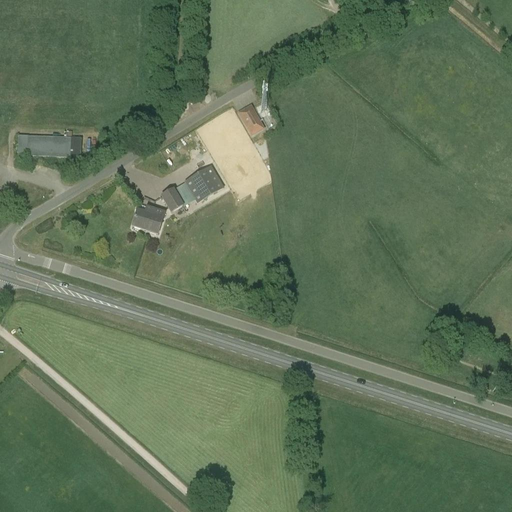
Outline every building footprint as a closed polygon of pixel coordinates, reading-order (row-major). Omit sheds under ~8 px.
[(239,116),(247,130),(252,139),(263,132),(250,109),(239,116)] [(81,140),(18,138),(17,157),(81,160),(81,140)] [(185,184),(198,205),(224,189),(211,168),(185,184)] [(161,198),(172,217),(184,209),(173,191),(161,198)] [(147,210),(145,216),(137,213),(132,229),(157,237),(162,222),(164,215),(157,213),(147,210)]
